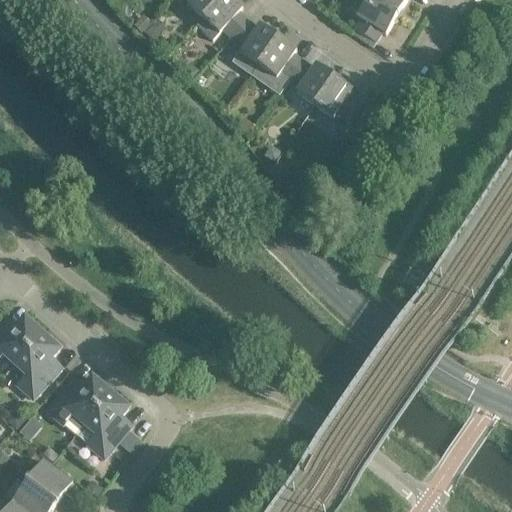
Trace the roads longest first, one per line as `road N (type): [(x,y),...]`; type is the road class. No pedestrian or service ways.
road 1 (residential): [(100,511),(157,433),(161,408),(5,267)]
road 2 (residential): [(416,73),(395,76),(299,0)]
